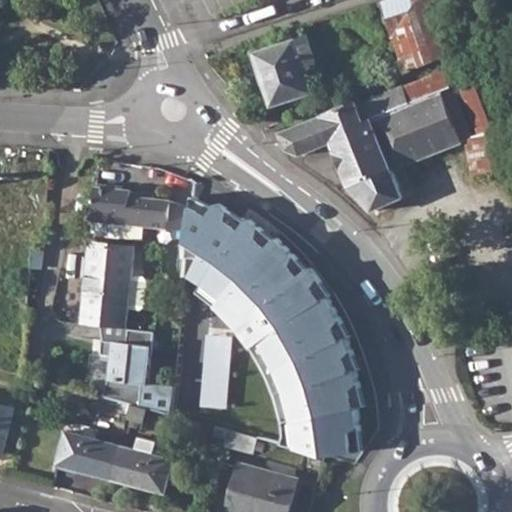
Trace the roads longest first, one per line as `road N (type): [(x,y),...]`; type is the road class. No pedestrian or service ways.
road 1 (tertiary): [(469,449),(401,313),(350,254)]
road 2 (tertiary): [(350,254),(402,363),(409,403),(396,454)]
road 3 (tertiary): [(350,254),(193,131)]
road 4 (residential): [(143,116),(0,116)]
